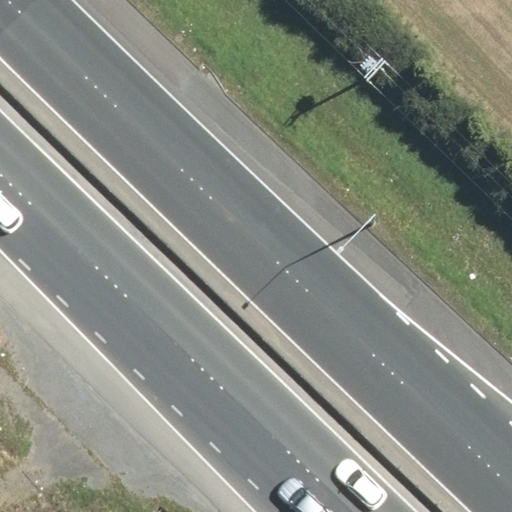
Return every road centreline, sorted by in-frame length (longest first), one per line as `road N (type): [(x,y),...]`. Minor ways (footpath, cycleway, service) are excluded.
road 1 (motorway): [(345,511),(0,172)]
road 2 (motorway): [(9,0),(341,322)]
road 3 (motorway): [(341,322),(511,486)]
road 4 (motorway): [(341,322),(511,450)]
